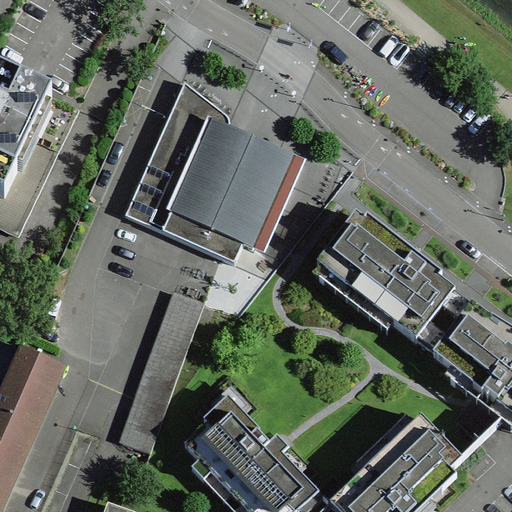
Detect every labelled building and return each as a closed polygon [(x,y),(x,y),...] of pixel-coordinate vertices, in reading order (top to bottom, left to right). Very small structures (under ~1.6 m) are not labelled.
[(0,225),(18,234),(78,106),(52,94),(51,95),(0,71),(0,225)] [(227,115),(187,83),(128,216),(237,264),(245,246),(246,244),(255,247),(285,176),(276,173),(281,161),(274,158),(278,149),(228,128),(227,115)] [(453,292),(355,216),(316,266),(414,342),(416,340),(433,353),(431,355),(507,414),(511,417),(511,338),(470,305),(469,307),(452,294),(453,292)] [(175,290),(136,398),(164,409),(203,300),(175,290)] [(0,491),(55,367),(16,351),(0,387),(0,491)] [(295,511),(297,510),(316,493),(280,455),(287,449),(275,436),(267,444),(256,432),(257,430),(245,418),(226,397),(201,420),(205,424),(183,445),(197,461),(190,468),(201,480),(209,473),(246,511),(295,511)] [(164,409),(136,398),(120,441),(149,452),(164,409)] [(408,511),(424,497),(425,499),(451,474),(448,470),(459,459),(419,417),(327,504),(328,505),(334,511),(408,511)] [(230,511),(246,511),(209,473),(201,480),(230,511)] [(299,511),(321,511),(328,505),(327,504),(316,493),(297,510),(299,511)] [(426,511),(432,506),(428,501),(425,499),(424,497),(408,511),(426,511)] [(132,511),(108,503),(104,511),(132,511)]
